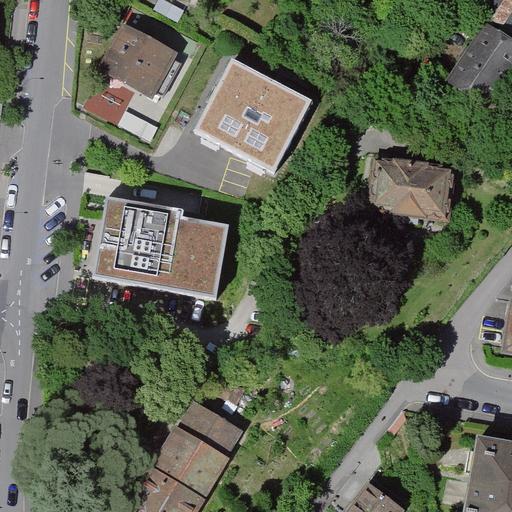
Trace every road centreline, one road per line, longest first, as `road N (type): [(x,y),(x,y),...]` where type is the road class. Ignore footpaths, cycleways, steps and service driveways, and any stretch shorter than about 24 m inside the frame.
road 1 (residential): [(19,305),(54,0)]
road 2 (residential): [(11,511),(19,305)]
road 3 (residential): [(312,511),(430,372)]
road 4 (residential): [(511,266),(430,372)]
